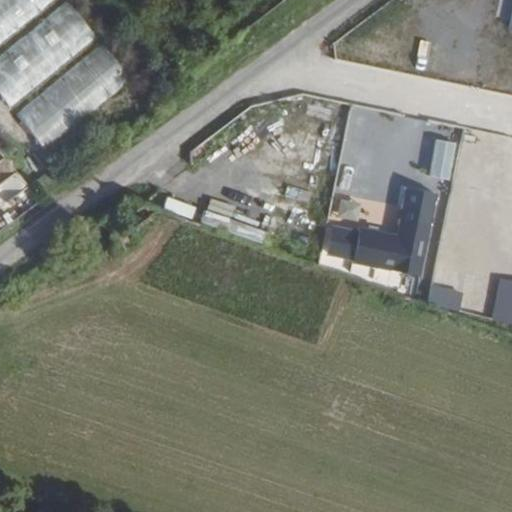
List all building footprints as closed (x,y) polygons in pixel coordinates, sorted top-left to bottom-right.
[(97,27),(75,0),(65,0),(0,52),(0,76),(15,94),(97,27)] [(0,0),(0,34),(42,0),(0,0)] [(132,69),(106,38),(23,105),(49,137),(132,69)] [(455,144),(435,140),(427,177),(447,181),(455,144)] [(263,144),(262,158),(325,166),(327,152),(263,144)] [(298,205),(239,183),(228,216),(297,240),(301,230),(291,226),(298,205)] [(442,190),(413,183),(402,232),(364,223),(363,228),(338,223),(332,247),(357,253),(356,257),(423,272),(442,190)] [(166,202),(136,191),(85,233),(100,253),(113,242),(114,247),(116,252),(120,253),(124,252),(127,249),(129,245),(127,241),(123,239),(119,239),(166,202)] [(511,313),(511,281),(507,280),(498,319),(510,322),(511,313)] [(436,284),(432,299),(463,308),(467,291),(436,284)]
